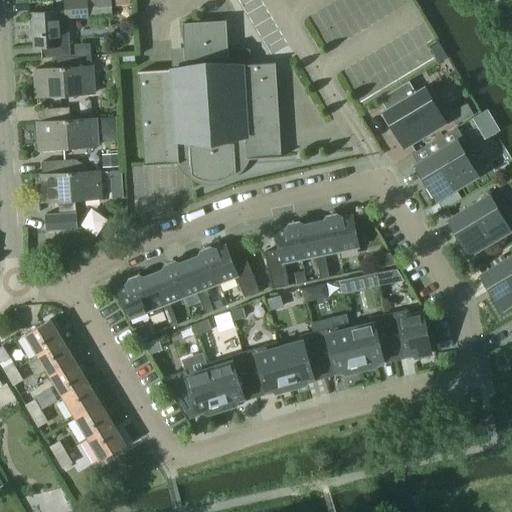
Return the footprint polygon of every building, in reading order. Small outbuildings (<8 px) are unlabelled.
[(65,11),(30,13),(32,49),(41,49),(41,59),(70,57),(68,19),(89,18),(88,16),(110,15),(109,0),(67,0),(64,0),(65,11)] [(172,69),(137,72),(142,165),(145,165),(177,163),(190,162),(190,175),(191,175),(192,176),(197,179),(202,180),(208,181),(214,181),(219,181),(225,179),(230,177),(234,173),(234,159),(280,157),(280,154),(279,139),(274,63),(254,65),(249,65),(241,66),(240,58),(240,50),(226,51),(225,21),(182,24),(183,48),(184,54),(171,54),(171,60),(172,69)] [(35,70),(36,97),(93,94),(90,57),(56,59),(57,69),(35,70)] [(409,81),(379,99),(387,111),(380,115),(381,116),(388,112),(394,123),(391,125),(395,132),(404,147),(445,122),(425,90),(427,89),(426,87),(416,93),(409,81)] [(467,105),(449,115),(455,126),(473,116),(467,105)] [(69,108),(61,108),(61,119),(70,118),(69,108)] [(61,119),(38,120),(40,148),(96,145),(94,116),(70,118),(61,119)] [(116,119),(101,119),(102,135),(117,134),(116,119)] [(426,186),(435,201),(476,176),(457,143),(458,142),(457,141),(411,168),(412,170),(413,169),(424,187),(426,186)] [(73,161),(41,162),(41,173),(73,171),(73,161)] [(73,171),(41,173),(43,201),(57,200),(58,214),(75,213),(74,199),(99,197),(97,169),(88,170),(73,171)] [(109,172),(110,188),(122,187),(121,171),(109,172)] [(489,198),(491,197),(490,196),(444,223),(445,225),(445,224),(456,242),(459,241),(468,255),(509,231),(489,198)] [(58,214),(44,215),(45,228),(45,232),(77,230),(76,213),(75,213),(58,214)] [(336,215),(331,216),(338,251),(357,247),(351,216),(340,218),(336,215)] [(323,221),(313,223),(318,254),(323,253),(338,251),(331,216),(326,217),(323,221)] [(300,258),(294,223),(288,225),(285,229),(274,231),(278,248),(263,251),(270,288),(287,285),(282,261),(300,258)] [(298,223),(294,223),(300,258),(314,255),(318,254),(313,223),(303,225),(298,223)] [(210,247),(205,249),(217,282),(233,276),(242,298),(258,292),(245,257),(232,263),(225,246),(215,250),(210,247)] [(203,287),(217,282),(205,249),(200,251),(198,256),(188,260),(199,289),(203,287)] [(318,254),(314,255),(316,267),(325,265),(323,253),(318,254)] [(380,254),(383,266),(395,264),(389,253),(380,254)] [(511,256),(476,278),(477,279),(478,279),(489,297),(491,295),(500,310),(511,303),(511,256)] [(182,295),(199,289),(188,260),(179,264),(174,262),(169,263),(182,295)] [(167,301),(182,295),(169,263),(165,265),(163,270),(153,274),(163,302),(167,301)] [(325,265),(316,267),(319,279),(328,277),(325,265)] [(294,273),(296,284),(306,282),(303,271),(294,273)] [(138,275),(133,277),(145,309),(149,317),(162,312),(159,304),(163,302),(153,274),(143,277),(138,275)] [(126,316),(145,309),(133,277),(129,279),(127,284),(116,289),(126,316)] [(351,278),(339,281),(342,294),(354,291),(351,278)] [(195,291),(199,302),(208,299),(203,287),(195,291)] [(282,308),(279,296),(267,299),(270,311),(282,308)] [(208,299),(199,302),(203,313),(212,310),(208,299)] [(162,312),(163,315),(171,312),(167,301),(163,302),(159,304),(162,312)] [(420,307),(384,314),(392,357),(412,353),(412,356),(429,353),(420,307)] [(245,318),(242,308),(230,311),(233,321),(245,318)] [(163,315),(168,327),(176,324),(171,312),(163,315)] [(370,324),(349,329),(359,369),(374,365),(374,361),(392,357),(384,314),(368,317),(370,324)] [(0,341),(21,329),(13,315),(0,322),(0,341)] [(25,334),(38,355),(63,340),(50,319),(25,334)] [(207,319),(193,323),(196,334),(211,330),(207,319)] [(132,330),(135,335),(138,340),(146,337),(142,326),(132,330)] [(326,329),(312,332),(323,373),(342,368),(343,372),(359,369),(349,329),(327,334),(326,329)] [(278,347),(289,387),(305,382),(304,378),(323,373),(312,332),(297,336),(298,342),(278,347)] [(38,355),(50,376),(76,361),(63,340),(38,355)] [(144,344),(148,357),(160,354),(156,341),(144,344)] [(276,341),(241,351),(253,392),(272,387),(274,391),(289,387),(276,341)] [(241,351),(206,362),(208,367),(220,407),(236,402),(234,398),(253,392),(241,351)] [(1,364),(7,373),(14,369),(9,359),(1,364)] [(50,376),(63,397),(88,381),(76,361),(50,376)] [(161,378),(182,415),(203,407),(205,412),(220,407),(208,367),(186,375),(184,371),(161,378)] [(14,369),(7,373),(14,386),(22,381),(14,369)] [(63,397),(76,417),(100,402),(88,381),(63,397)] [(26,405),(31,415),(40,410),(35,400),(26,405)] [(76,417),(88,438),(113,423),(100,402),(76,417)] [(40,410),(31,415),(38,427),(47,422),(40,410)] [(113,423),(88,438),(100,459),(126,444),(113,423)] [(50,447),(56,457),(65,452),(59,442),(50,447)] [(65,452),(56,457),(62,469),(72,464),(65,452)] [(27,498),(27,501),(28,504),(32,505),(35,503),(36,500),(34,496),(30,496),(27,498)]
